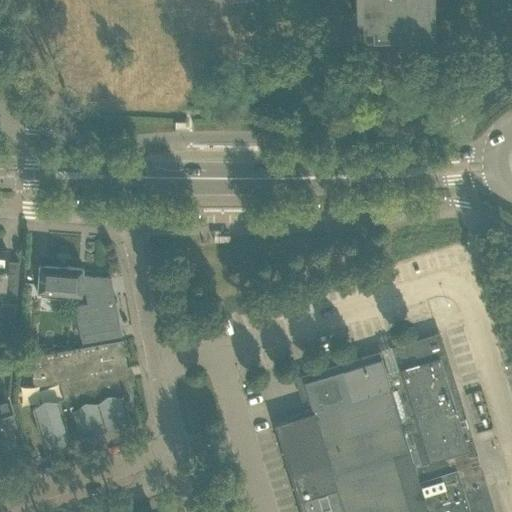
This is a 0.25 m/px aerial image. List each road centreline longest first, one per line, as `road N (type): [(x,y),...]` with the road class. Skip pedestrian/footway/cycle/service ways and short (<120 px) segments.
road 1 (residential): [(216,351),(443,281),(464,287),(511,442)]
road 2 (secondary): [(79,177),(386,176)]
road 3 (residential): [(0,207),(107,216),(124,229),(157,367)]
road 4 (residential): [(0,501),(176,446)]
road 5 (residential): [(265,511),(216,351)]
